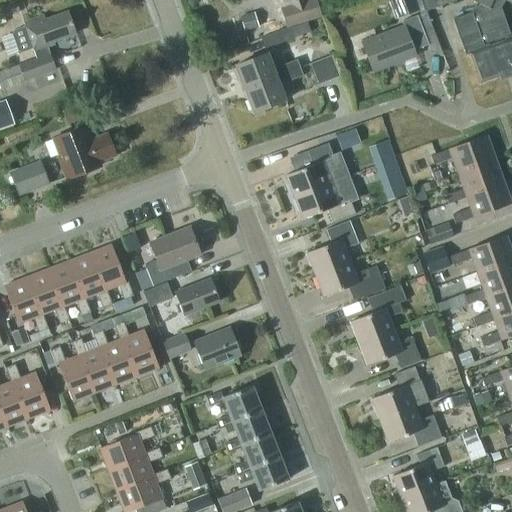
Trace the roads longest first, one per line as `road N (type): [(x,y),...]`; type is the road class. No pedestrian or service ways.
road 1 (unclassified): [(358,511),(224,160)]
road 2 (residential): [(0,247),(224,160)]
road 3 (unclassified): [(224,160),(163,0)]
